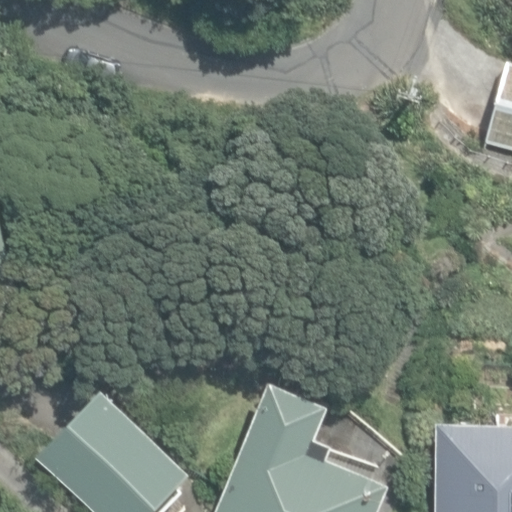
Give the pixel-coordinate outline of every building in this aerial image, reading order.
[(511,147),(511,59),(509,58),(487,140),(511,147)] [(0,294),(28,291),(16,197),(0,198),(0,294)] [(214,511),(377,511),(392,478),(330,452),(335,440),(317,433),(331,400),(272,375),(272,376),(214,511)] [(105,377),(36,451),(101,511),(160,511),(202,467),(105,377)] [(511,511),(511,419),(439,419),(437,511),(511,511)]
